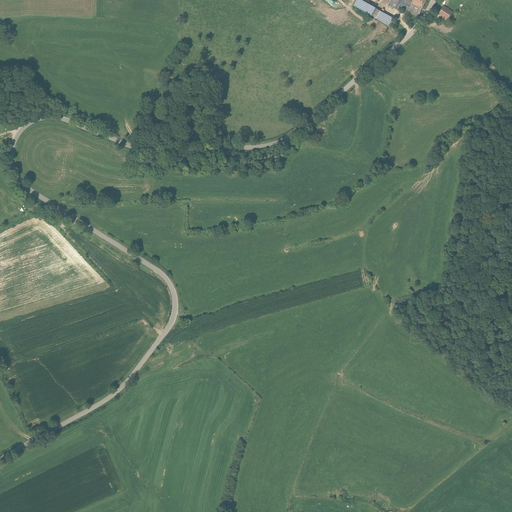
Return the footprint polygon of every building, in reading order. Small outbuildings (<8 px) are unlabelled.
[(371,16),(375,9),(359,0),(356,0),(353,6),(371,16)] [(390,0),(388,6),(398,11),(399,9),(417,18),(426,0),(390,0)] [(443,6),(438,15),(447,21),(452,12),(443,6)] [(375,9),(371,16),(389,26),(391,21),(378,14),(380,11),(375,9)] [(378,14),(391,21),(393,18),(380,11),(378,14)] [(502,419),(497,424),(500,427),(505,422),(502,419)]
